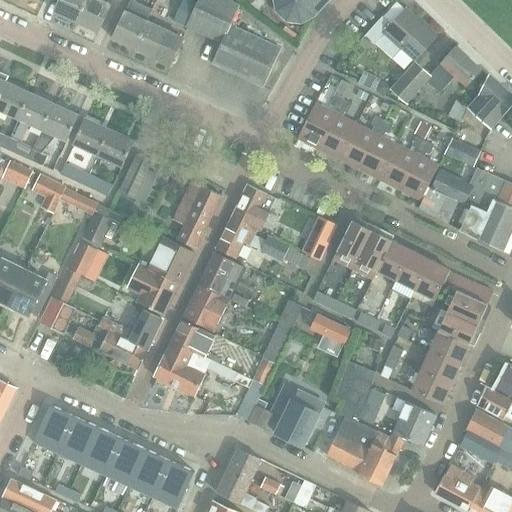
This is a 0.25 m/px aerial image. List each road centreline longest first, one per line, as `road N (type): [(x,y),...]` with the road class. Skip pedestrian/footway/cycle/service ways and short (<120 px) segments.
road 1 (residential): [(124,416),(258,143)]
road 2 (residential): [(258,143),(0,20)]
road 3 (residential): [(511,284),(409,500)]
road 4 (residential): [(403,511),(228,432)]
road 5 (residential): [(258,143),(323,24),(347,0)]
road 6 (residential): [(511,275),(387,213)]
